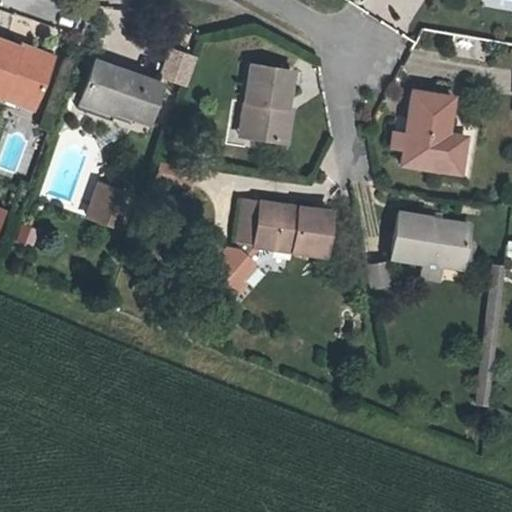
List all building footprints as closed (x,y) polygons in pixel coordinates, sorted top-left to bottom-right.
[(268,58),(264,93),(301,97),(305,63),(300,62),(304,25),(265,20),(261,57),(268,58)] [(0,93),(31,106),(49,57),(23,46),(20,53),(0,45),(0,93)] [(188,85),(197,53),(169,45),(159,77),(188,85)] [(454,105),(457,90),(466,55),(425,46),(416,88),(404,85),(401,101),(413,104),(409,118),(468,131),(473,109),(454,105)] [(257,92),(264,93),(268,58),(261,57),(257,92)] [(78,98),(112,111),(143,122),(157,85),(91,61),(78,98)] [(476,95),(457,90),(454,105),(473,109),(476,95)] [(0,93),(0,101),(28,112),(31,106),(0,93)] [(112,111),(78,98),(73,110),(108,122),(112,111)] [(207,142),(210,123),(177,118),(174,137),(207,142)] [(254,200),(269,202),(273,166),(274,160),(258,158),(254,200)] [(274,160),(273,166),(312,171),(313,164),(274,160)] [(156,161),(155,186),(194,186),(194,161),(156,161)] [(312,171),(273,166),(269,202),(272,203),(341,211),(346,168),(313,164),(312,171)] [(445,216),(468,221),(476,184),(405,168),(395,211),(425,218),(427,212),(445,216)] [(123,195),(95,185),(84,217),(112,226),(123,195)] [(269,202),(254,200),(253,206),(243,205),(220,237),(249,258),(261,241),(250,233),(261,218),(264,220),(271,210),(272,203),(269,202)] [(445,216),(427,212),(425,218),(422,232),(440,236),(443,223),(445,216)] [(394,216),(371,219),(374,243),(397,240),(394,216)] [(443,223),(467,228),(468,221),(445,216),(443,223)] [(33,247),(42,229),(23,220),(15,239),(33,247)] [(471,362),(484,365),(509,229),(495,226),(471,362)] [(368,286),(386,287),(388,263),(369,262),(368,286)]
